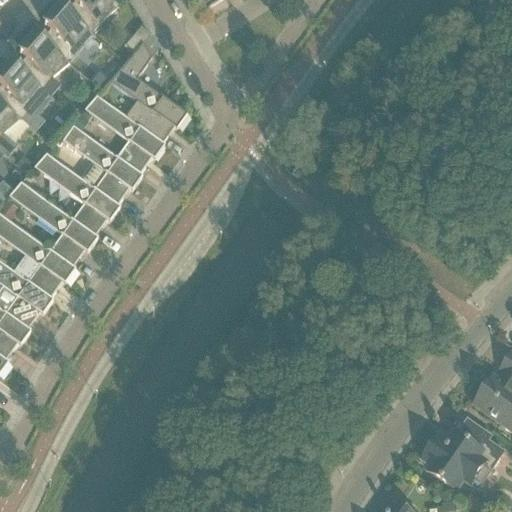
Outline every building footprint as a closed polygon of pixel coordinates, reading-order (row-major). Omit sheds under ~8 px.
[(69,0),(79,9),(70,19),(91,37),(104,22),(115,13),(117,11),(118,13),(119,12),(105,0),(69,0)] [(182,0),(187,7),(197,1),(205,13),(226,0),(228,3),(229,3),(227,0),(182,0)] [(55,37),(46,47),(66,65),(79,50),(90,41),(92,39),(94,41),(95,40),(91,37),(70,19),(59,9),(43,27),(55,37)] [(125,48),(134,56),(150,38),(140,30),(140,31),(125,48)] [(30,65),(21,76),(52,102),(61,91),(51,83),(52,81),(67,67),(69,69),(70,68),(66,65),(46,47),(35,37),(19,55),(30,65)] [(109,85),(136,105),(124,121),(138,132),(164,150),(164,149),(161,148),(173,131),(176,133),(186,118),(136,82),(159,53),(150,38),(134,56),(109,85)] [(10,65),(0,76),(0,88),(5,93),(0,99),(0,105),(17,121),(21,124),(29,131),(35,136),(44,126),(36,119),(51,102),(52,102),(21,76),(10,65)] [(98,77),(91,86),(100,94),(108,85),(98,77)] [(128,146),(116,162),(116,163),(141,181),(142,180),(139,178),(151,162),(153,164),(164,150),(138,132),(124,121),(96,100),(84,114),(128,146)] [(0,155),(3,158),(7,162),(16,151),(14,149),(2,139),(6,134),(18,123),(20,125),(21,124),(17,121),(0,105),(0,155)] [(80,121),(72,131),(80,136),(87,126),(80,121)] [(6,134),(2,139),(14,149),(29,131),(21,124),(20,125),(18,123),(6,134)] [(106,177),(94,193),(94,194),(119,212),(119,211),(117,210),(128,193),(131,195),(141,181),(116,163),(116,162),(80,136),(72,131),(62,146),(92,168),(106,177)] [(83,208),(72,224),(71,225),(97,243),(97,242),(94,240),(106,224),(109,226),(119,212),(94,194),(94,193),(81,184),(46,158),(35,170),(33,172),(83,208)] [(23,160),(15,170),(27,180),(29,177),(33,172),(35,170),(23,160)] [(94,193),(106,177),(92,168),(81,184),(94,193)] [(61,239),(49,255),(49,256),(74,274),(75,273),(72,271),(84,255),(86,257),(97,243),(71,225),(72,224),(30,194),(21,188),(20,187),(8,201),(61,239)] [(2,188),(0,189),(0,203),(2,205),(11,195),(2,188)] [(6,205),(0,213),(0,218),(10,225),(18,214),(6,205)] [(0,242),(24,260),(13,276),(27,286),(27,287),(52,305),(52,304),(50,302),(61,286),(64,288),(74,274),(49,256),(49,255),(0,219),(0,242)] [(0,289),(2,291),(0,293),(0,313),(5,317),(4,318),(30,336),(30,335),(27,333),(39,317),(42,319),(52,305),(27,287),(27,286),(13,276),(0,266),(0,289)] [(0,361),(7,367),(8,366),(5,365),(17,348),(19,350),(30,336),(4,318),(5,317),(0,313),(0,361)] [(500,384),(495,381),(494,380),(486,393),(482,390),(474,402),(478,404),(474,409),(511,435),(511,434),(511,357),(511,358),(502,372),(506,375),(500,384)] [(451,445),(450,444),(448,447),(439,440),(435,446),(432,446),(426,455),(426,458),(423,463),(432,470),(428,475),(456,494),(464,483),(477,493),(504,455),(488,444),(491,440),(468,424),(458,437),(456,436),(454,438),(456,439),(451,445)]
